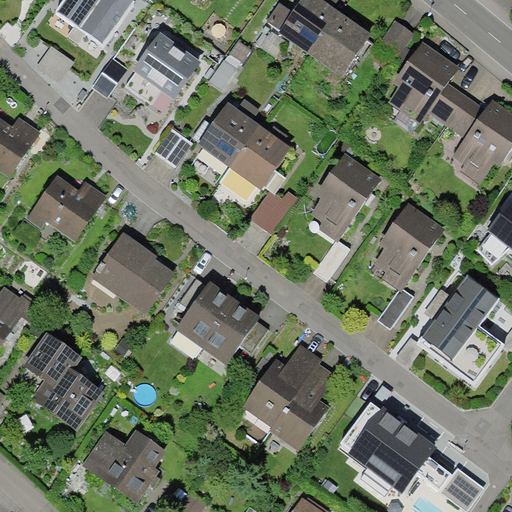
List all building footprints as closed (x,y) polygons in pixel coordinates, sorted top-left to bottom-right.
[(133,5),(125,0),(67,0),(58,13),(104,46),(133,5)] [(320,5),(313,0),(304,0),(293,17),(279,7),(267,24),(342,76),(368,38),(352,27),(320,5)] [(412,36),(394,22),(374,48),(393,62),(412,36)] [(199,65),(158,38),(126,85),(152,102),(158,92),(174,102),(199,65)] [(251,51),(238,41),(227,54),(241,64),(251,51)] [(440,54),(421,42),(392,86),(398,89),(386,107),(420,128),(429,115),(463,140),(453,157),(463,165),(459,172),(485,189),(511,150),(511,113),(510,113),(491,100),(482,112),(445,85),(458,67),(440,54)] [(113,59),(106,53),(85,81),(106,96),(127,68),(121,64),(133,48),(125,43),(113,59)] [(72,62),(51,47),(37,66),(59,81),(72,62)] [(237,68),(224,59),(209,82),(221,90),(237,68)] [(289,151),(225,107),(197,148),(261,191),(289,151)] [(39,133),(16,118),(11,126),(0,118),(0,174),(8,180),(39,133)] [(192,145),(172,130),(153,154),(174,169),(192,145)] [(380,181),(345,155),(313,196),(319,201),(309,215),(321,225),(317,231),(335,241),(380,181)] [(77,194),(55,179),(25,222),(40,233),(46,224),(73,243),(104,198),(84,184),(77,194)] [(290,206),(269,192),(250,218),(271,233),(290,206)] [(511,199),(511,198),(483,237),(511,258),(511,199)] [(443,231),(406,204),(377,247),(382,251),(372,266),(384,273),(380,280),(398,293),(403,290),(443,231)] [(176,272),(121,234),(90,279),(145,317),(176,272)] [(348,250),(335,241),(312,274),(326,283),(348,250)] [(501,297),(467,275),(418,342),(475,387),(506,345),(480,326),(501,297)] [(212,293),(194,280),(178,302),(189,310),(174,331),(226,369),(242,347),(251,353),(267,332),(249,319),(212,293)] [(0,346),(29,304),(2,285),(0,288),(0,346)] [(403,290),(398,293),(377,322),(390,331),(414,298),(403,290)] [(511,332),(503,346),(511,352),(511,332)] [(81,360),(42,333),(17,369),(40,385),(29,401),(75,432),(101,394),(71,374),(81,360)] [(122,340),(120,339),(110,353),(122,362),(132,347),(122,340)] [(286,366),(278,360),(243,408),(304,453),(348,392),(333,381),(318,370),(323,364),(300,347),(286,366)] [(435,450),(384,413),(352,456),(404,493),(435,450)] [(106,432),(81,466),(135,507),(160,474),(153,469),(165,453),(133,428),(121,444),(106,432)] [(204,511),(207,507),(186,493),(172,511),(204,511)] [(320,511),(300,498),(290,511),(320,511)]
